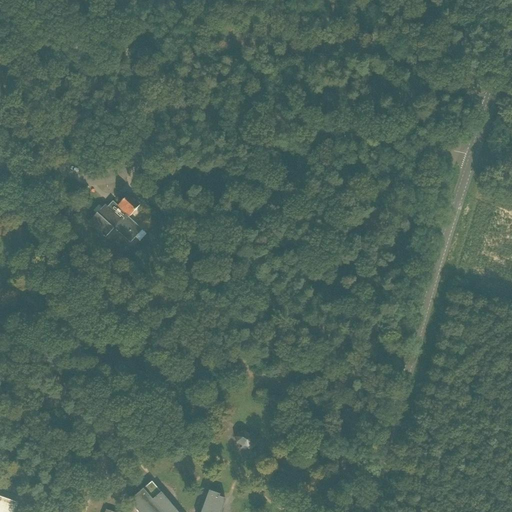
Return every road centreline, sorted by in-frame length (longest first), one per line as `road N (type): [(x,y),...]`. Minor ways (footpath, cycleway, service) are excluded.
road 1 (unclassified): [(472,155),(235,114),(160,111),(84,82)]
road 2 (tertiary): [(364,511),(472,155)]
road 3 (tertiary): [(472,155),(511,30)]
